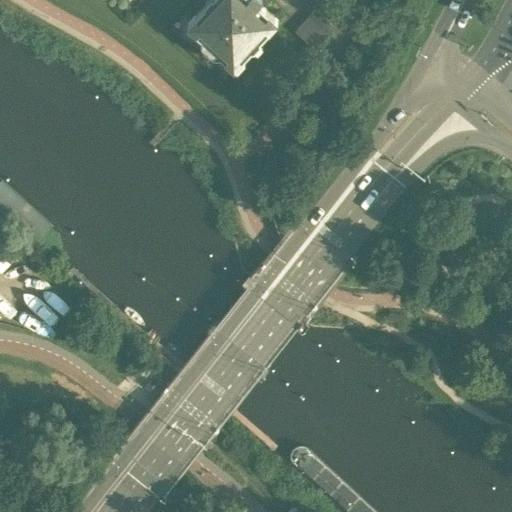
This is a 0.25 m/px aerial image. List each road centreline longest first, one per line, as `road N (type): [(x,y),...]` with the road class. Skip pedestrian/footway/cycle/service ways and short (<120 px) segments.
road 1 (primary): [(109,511),(359,209)]
road 2 (primary): [(422,79),(376,144),(359,209)]
road 3 (primary): [(359,209),(459,107)]
